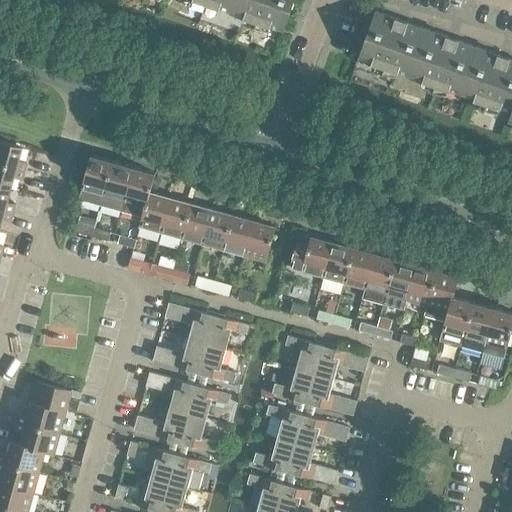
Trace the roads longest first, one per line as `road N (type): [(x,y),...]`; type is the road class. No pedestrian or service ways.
road 1 (residential): [(79,511),(143,282),(37,253)]
road 2 (tertiary): [(511,236),(274,151)]
road 3 (tertiary): [(274,151),(87,85)]
road 4 (residential): [(37,253),(87,85)]
road 5 (residential): [(274,151),(329,0)]
